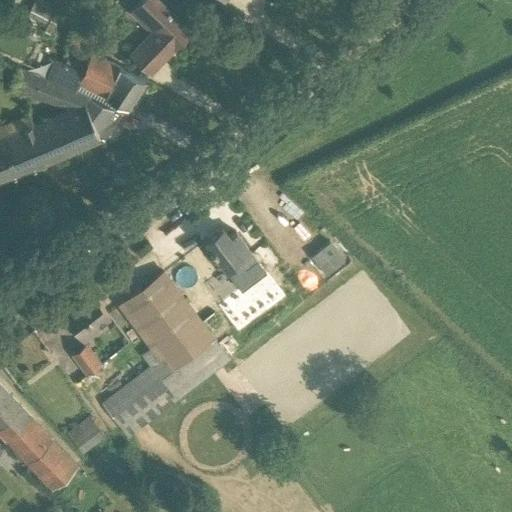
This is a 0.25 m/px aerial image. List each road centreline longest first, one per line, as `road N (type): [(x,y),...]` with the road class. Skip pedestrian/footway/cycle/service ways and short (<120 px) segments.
road 1 (residential): [(185,182),(418,0)]
road 2 (residential): [(0,339),(159,212),(185,182)]
road 3 (residential): [(0,277),(185,182)]
